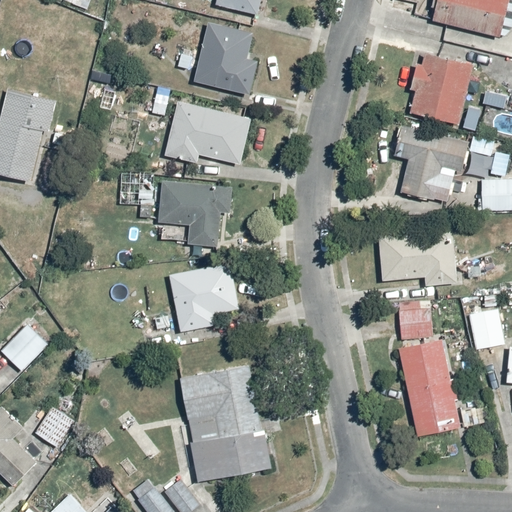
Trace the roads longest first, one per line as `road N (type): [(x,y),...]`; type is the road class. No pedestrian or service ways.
road 1 (residential): [(357,0),(302,207),(357,499)]
road 2 (residential): [(357,499),(511,499)]
